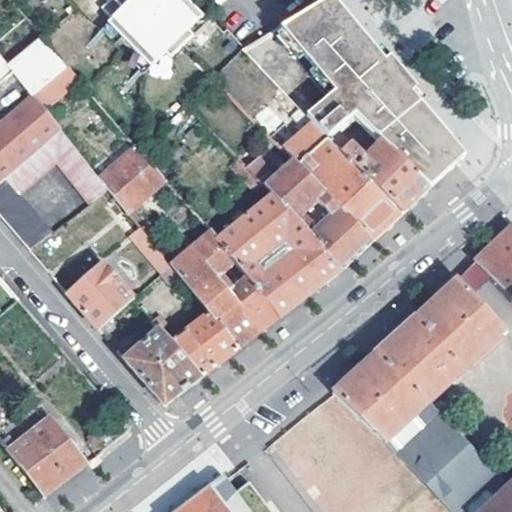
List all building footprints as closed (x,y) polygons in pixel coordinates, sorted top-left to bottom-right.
[(201,17),(185,0),(106,0),(107,1),(100,7),(110,18),(106,22),(119,35),(135,52),(149,67),(163,54),(168,59),(191,36),(186,31),(201,17)] [(356,116),(383,143),(429,190),(447,172),(468,156),(372,43),(335,0),(331,0),(243,51),(244,52),(306,117),(330,141),(340,131),(356,116)] [(206,22),(201,17),(186,31),(191,36),(206,22)] [(119,35),(106,22),(99,29),(112,42),(119,35)] [(66,68),(41,37),(7,65),(33,97),(66,68)] [(149,67),(135,52),(128,59),(142,74),(149,67)] [(7,65),(0,56),(0,86),(15,75),(7,65)] [(34,98),(0,127),(0,183),(60,130),(34,98)] [(388,228),(403,215),(330,141),(306,117),(296,125),(319,149),(298,167),(326,196),(371,244),(388,228)] [(0,183),(0,217),(29,251),(52,233),(20,193),(56,160),(90,201),(107,188),(99,179),(60,130),(0,183)] [(330,141),(403,215),(425,193),(429,190),(383,143),(366,159),(340,131),(330,141)] [(127,213),(166,183),(141,152),(137,148),(99,179),(107,188),(127,213)] [(254,156),(244,165),(247,169),(246,170),(256,180),(258,183),(269,173),(254,156)] [(244,165),(239,160),(229,167),(247,187),(256,180),(246,170),(247,169),(244,165)] [(326,196),(298,167),(293,162),(263,189),(295,223),(326,196)] [(256,180),(247,187),(262,203),(217,243),(235,265),(246,278),(280,319),(310,296),(340,273),(295,223),(263,189),(258,183),(256,180)] [(371,244),(326,196),(295,223),(340,273),(357,258),(371,244)] [(145,225),(131,233),(157,279),(171,271),(145,225)] [(511,227),(474,263),(488,279),(510,303),(511,301),(511,227)] [(222,275),(235,265),(217,243),(210,235),(171,270),(207,315),(236,352),(259,334),(280,319),(246,278),(233,289),(222,275)] [(68,297),(99,332),(131,303),(131,302),(133,301),(103,267),(68,297)] [(367,362),(331,394),(384,446),(385,447),(431,405),(507,334),(471,296),(457,280),(425,309),(367,362)] [(219,365),(236,352),(207,315),(168,346),(199,381),(219,365)] [(193,385),(199,381),(168,346),(157,334),(124,361),(164,407),(193,385)] [(431,405),(385,447),(435,496),(449,511),(483,511),(508,488),(431,405)] [(6,439),(0,444),(0,445),(42,500),(84,468),(47,421),(13,447),(6,439)] [(0,422),(0,439),(8,433),(0,422)] [(180,511),(245,511),(233,496),(221,481),(187,507),(180,511)] [(267,511),(247,485),(233,496),(245,511),(267,511)] [(511,511),(511,485),(508,488),(483,511),(511,511)]
